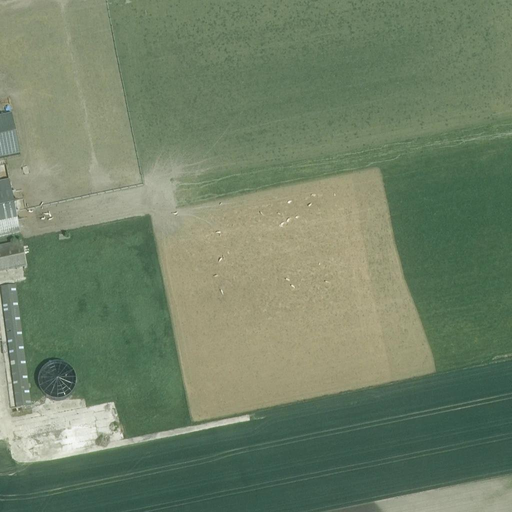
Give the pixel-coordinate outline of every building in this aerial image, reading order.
[(0,159),(20,155),(12,116),(0,118),(0,159)] [(0,236),(20,232),(9,181),(0,182),(0,236)] [(0,274),(27,269),(21,242),(0,246),(0,274)] [(15,286),(1,287),(16,409),(31,407),(15,286)] [(40,374),(40,379),(40,384),(42,388),(45,393),(49,396),(54,398),(59,398),(65,397),(70,395),(73,391),(76,386),(77,381),(77,376),(75,371),(72,367),(68,363),(64,361),(59,361),(54,361),(49,363),(45,366),(42,370),(40,374)] [(119,418),(117,405),(79,411),(80,417),(74,418),(75,424),(119,418)]
